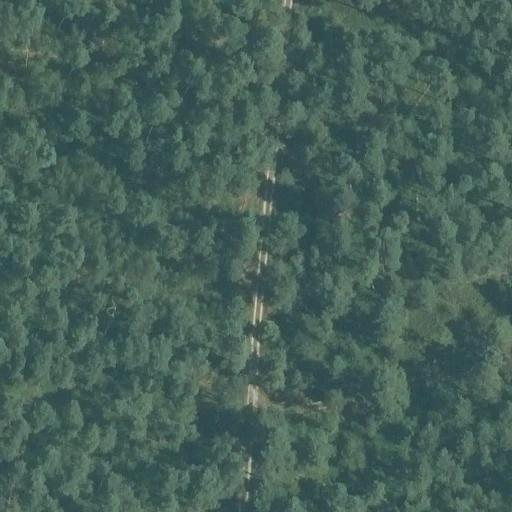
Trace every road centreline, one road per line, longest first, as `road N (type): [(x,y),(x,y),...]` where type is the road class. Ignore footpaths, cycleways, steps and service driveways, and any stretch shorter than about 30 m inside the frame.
road 1 (track): [(238,511),(285,0)]
road 2 (track): [(247,418),(511,354)]
